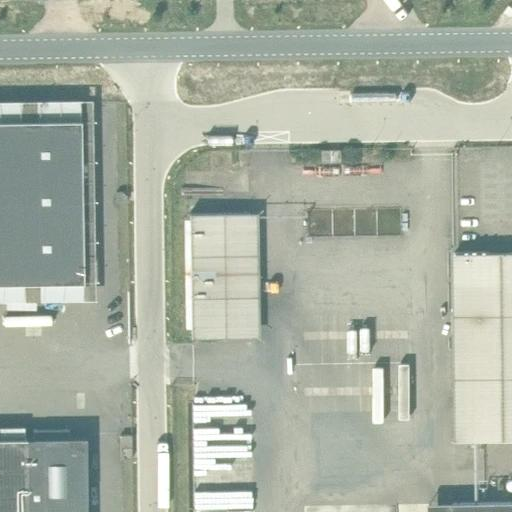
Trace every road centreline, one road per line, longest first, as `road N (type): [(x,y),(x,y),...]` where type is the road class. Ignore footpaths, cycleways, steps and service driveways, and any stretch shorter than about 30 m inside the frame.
road 1 (unclassified): [(156,511),(146,130)]
road 2 (unclassified): [(145,47),(511,42)]
road 3 (unclassified): [(146,130),(511,127)]
road 4 (unclassified): [(0,50),(145,47)]
